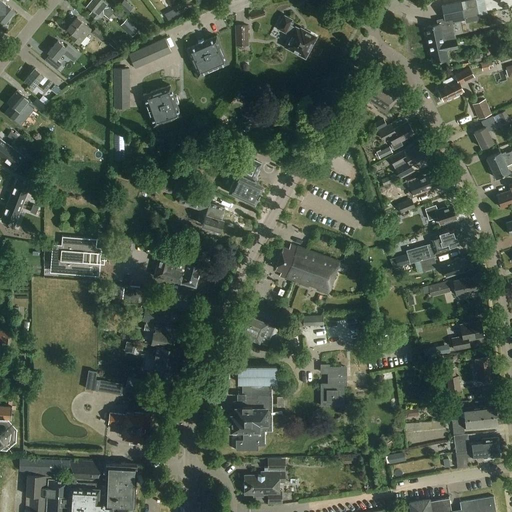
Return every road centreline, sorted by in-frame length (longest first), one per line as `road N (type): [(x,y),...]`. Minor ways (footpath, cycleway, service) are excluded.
road 1 (tertiary): [(189,511),(190,412),(207,351),(366,41)]
road 2 (unclassified): [(511,384),(479,210),(414,78),(366,41)]
road 3 (residential): [(132,81),(176,64),(175,37),(184,30),(251,0)]
